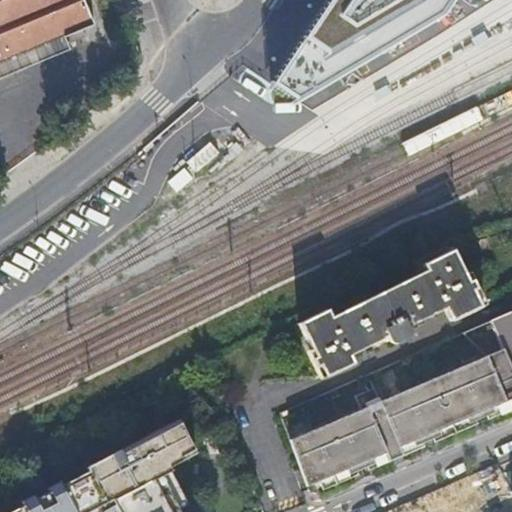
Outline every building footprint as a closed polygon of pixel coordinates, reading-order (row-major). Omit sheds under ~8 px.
[(325,0),(270,82),(294,99),(439,13),(447,0),(325,0)] [(324,377),(353,363),(349,354),(372,342),(374,346),(388,339),(389,342),(398,344),(407,339),(409,332),(406,325),(444,307),(451,320),(480,305),(451,249),(421,264),(427,275),(332,321),(325,309),(297,323),(324,377)] [(511,311),(491,321),(511,368),(511,311)] [(511,368),(491,321),(463,333),(486,356),(380,402),(374,389),(356,397),(361,410),(289,441),(307,485),(320,479),(322,484),(389,455),(370,411),(382,406),(401,450),(509,404),(503,391),(511,386),(511,368)] [(511,386),(503,391),(509,404),(511,403),(511,386)] [(370,411),(389,455),(401,450),(382,406),(370,411)] [(181,511),(161,471),(197,452),(180,418),(87,466),(89,470),(61,484),(60,480),(48,486),(49,488),(34,495),(33,494),(22,500),(23,502),(1,511),(85,511),(103,503),(115,505),(119,511),(181,511)] [(423,496),(430,511),(511,511),(511,492),(499,463),(423,496)]
